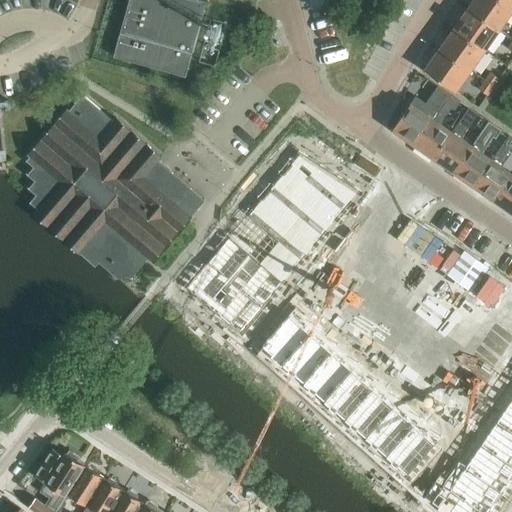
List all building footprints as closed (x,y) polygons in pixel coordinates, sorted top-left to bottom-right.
[(130,0),(115,56),(187,76),(208,1),(204,0),(130,0)] [(511,8),(500,0),(476,0),(470,9),(500,31),(511,14),(511,8)] [(511,0),(500,0),(511,8),(511,0)] [(470,9),(455,30),(486,51),(500,31),(470,9)] [(455,30),(441,50),(472,72),(486,51),(455,30)] [(441,50),(426,71),(457,93),(472,72),(441,50)] [(491,72),(485,81),(494,88),(500,79),(491,72)] [(485,81),(480,88),(489,95),(494,88),(485,81)] [(411,105),(393,132),(414,147),(450,94),(438,85),(425,104),(416,97),(411,105)] [(450,94),(414,147),(434,161),(453,134),(452,133),(441,125),(453,108),(456,110),(462,102),(450,94)] [(29,158),(26,162),(33,168),(27,176),(35,182),(28,190),(35,196),(31,201),(29,203),(28,204),(36,211),(33,215),(95,269),(99,264),(118,280),(133,278),(148,260),(152,263),(193,215),(202,205),(206,201),(160,161),(162,159),(115,119),(112,122),(82,96),(69,111),(68,110),(28,158),(29,158)] [(453,134),(434,161),(454,175),(473,148),(460,139),(478,113),(470,107),(452,133),(453,134)] [(473,148),(454,175),(474,189),(493,162),(483,154),(494,138),(496,139),(502,130),(490,121),(484,130),(473,148)] [(493,162),(474,189),(495,203),(511,177),(511,174),(501,167),(511,150),(511,137),(510,136),(493,162)] [(302,153),(187,288),(241,333),(362,191),(302,153)] [(511,177),(495,203),(511,214),(511,177)] [(376,201),(356,230),(373,241),(393,213),(376,201)] [(393,213),(373,241),(390,253),(410,224),(393,213)] [(410,224),(390,253),(406,265),(426,236),(410,224)] [(426,236),(406,265),(423,276),(443,247),(426,236)] [(346,244),(342,250),(352,257),(356,250),(346,244)] [(443,247),(423,276),(440,288),(460,259),(443,247)] [(460,259),(440,288),(457,299),(477,271),(460,259)] [(370,260),(366,267),(375,273),(380,267),(370,260)] [(380,267),(375,273),(385,280),(390,274),(380,267)] [(477,271),(457,299),(473,311),(493,282),(477,271)] [(493,282),(473,311),(490,323),(510,294),(493,282)] [(404,283),(399,290),(409,297),(414,290),(404,283)] [(414,290),(409,297),(419,303),(423,297),(414,290)] [(511,295),(510,294),(490,323),(507,334),(511,326),(511,295)] [(437,306),(433,313),(443,320),(447,313),(437,306)] [(301,307),(264,347),(408,480),(444,441),(301,307)] [(447,313),(443,320),(452,327),(457,320),(447,313)] [(471,330),(466,336),(476,343),(481,336),(471,330)] [(481,336),(476,343),(486,350),(490,343),(481,336)] [(511,385),(431,502),(442,511),(488,511),(511,479),(511,385)] [(37,498),(31,509),(35,511),(57,511),(69,493),(87,465),(79,460),(81,457),(70,450),(69,453),(66,452),(64,455),(54,449),(37,476),(47,482),(42,491),(52,497),(47,505),(37,498)] [(87,465),(69,493),(89,505),(106,477),(87,465)] [(111,511),(126,490),(117,484),(118,482),(110,477),(108,479),(106,477),(89,505),(84,511),(111,511)] [(138,511),(145,502),(137,497),(138,494),(129,489),(128,491),(126,490),(111,511),(138,511)] [(161,511),(157,509),(158,507),(158,505),(150,500),(148,501),(146,503),(145,502),(138,511),(161,511)]
